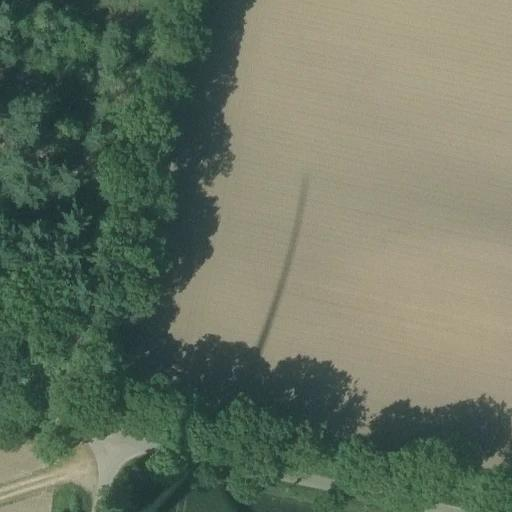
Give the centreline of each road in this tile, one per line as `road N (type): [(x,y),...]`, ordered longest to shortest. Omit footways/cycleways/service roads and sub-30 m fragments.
road 1 (unclassified): [(115,443),(419,511)]
road 2 (track): [(0,496),(65,473),(115,443)]
